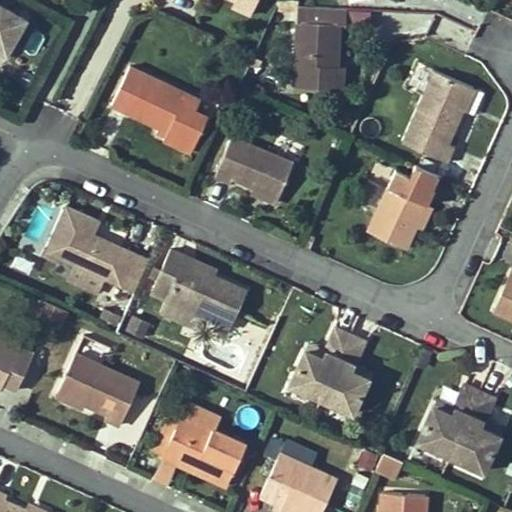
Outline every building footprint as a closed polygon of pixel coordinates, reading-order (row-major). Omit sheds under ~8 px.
[(235,0),(232,6),(251,14),(257,0),(235,0)] [(0,4),(0,48),(6,52),(25,18),(0,4)] [(298,12),(294,86),(336,88),(337,65),(340,24),(346,24),(347,8),(298,5),(298,6),(298,12)] [(252,57),(249,64),(258,66),(260,61),(252,57)] [(195,110),(200,99),(129,65),(111,104),(159,127),(167,130),(165,135),(163,139),(191,152),(208,116),(195,110)] [(464,109),(474,86),(433,69),(403,138),(453,159),(460,143),(450,139),(464,109)] [(35,74),(26,70),(21,82),(29,86),(35,74)] [(474,86),(464,109),(474,114),(484,91),(474,86)] [(332,120),(344,125),(349,110),(337,106),(332,120)] [(167,130),(159,127),(156,131),(165,135),(167,130)] [(293,161),(232,135),(214,176),(229,183),(231,178),(254,188),(278,198),(293,161)] [(434,171),(437,164),(424,157),(420,165),(434,171)] [(416,226),(427,204),(438,174),(415,163),(409,175),(396,169),(370,229),(408,245),(416,226)] [(278,198),(254,188),(252,193),(276,203),(278,198)] [(45,198),(53,202),(57,195),(48,191),(45,198)] [(427,204),(416,226),(422,228),(432,206),(427,204)] [(104,276),(135,290),(149,258),(92,233),(98,220),(67,206),(46,251),(75,263),(104,276)] [(201,315),(229,327),(247,289),(214,274),(184,261),(186,255),(170,248),(160,270),(157,277),(153,286),(167,293),(165,299),(201,315)] [(216,268),(186,255),(184,261),(214,274),(216,268)] [(104,276),(75,263),(68,278),(97,291),(104,276)] [(150,274),(157,277),(160,270),(153,266),(150,274)] [(511,268),(494,309),(511,317),(511,268)] [(105,295),(114,299),(119,289),(110,285),(105,295)] [(167,293),(153,286),(150,292),(165,299),(167,293)] [(62,324),(68,310),(43,299),(37,313),(62,324)] [(201,315),(165,299),(160,311),(196,327),(201,315)] [(119,314),(104,307),(100,316),(115,323),(119,314)] [(133,315),(126,328),(142,336),(148,322),(133,315)] [(305,348),(289,383),(321,398),(350,334),(335,327),(325,350),(322,356),(305,348)] [(22,340),(0,329),(0,344),(16,351),(19,346),(22,340)] [(364,340),(350,334),(321,398),(352,412),(368,377),(351,369),(354,363),(364,340)] [(308,342),(305,348),(322,356),(325,350),(308,342)] [(0,388),(1,389),(3,383),(17,390),(34,352),(19,346),(16,351),(0,344),(0,388)] [(120,424),(139,382),(75,352),(57,390),(85,403),(107,413),(105,417),(120,424)] [(371,371),(354,363),(351,369),(368,377),(371,371)] [(433,404),(417,440),(450,454),(479,390),(465,383),(454,407),(452,413),(433,404)] [(85,403),(57,390),(55,395),(83,407),(85,403)] [(494,397),(479,390),(450,454),(483,469),(499,434),(481,426),(483,420),(494,397)] [(436,399),(433,404),(452,413),(454,407),(436,399)] [(188,401),(182,414),(214,429),(220,416),(188,401)] [(163,455),(162,456),(177,463),(180,457),(204,468),(201,474),(226,485),(245,443),(214,429),(182,414),(181,414),(179,419),(169,414),(153,450),(163,455)] [(502,429),(483,420),(481,426),(499,434),(502,429)] [(264,452),(277,458),(280,451),(284,442),(271,436),(264,452)] [(284,442),(280,451),(311,466),(317,452),(286,438),(284,442)] [(365,448),(357,464),(371,471),(379,454),(365,448)] [(295,511),(320,511),(337,478),(311,466),(280,451),(277,458),(259,495),(276,503),(295,511)] [(395,477),(403,461),(383,452),(376,468),(395,477)] [(180,457),(177,463),(201,474),(204,468),(180,457)] [(358,473),(354,483),(365,488),(370,478),(358,473)] [(346,497),(358,502),(364,489),(352,484),(346,497)] [(0,511),(35,511),(27,508),(5,498),(7,493),(0,489),(0,511)] [(424,511),(426,494),(382,491),(380,511),(424,511)] [(27,508),(35,511),(48,511),(30,503),(27,508)] [(295,511),(276,503),(274,508),(282,511),(295,511)]
